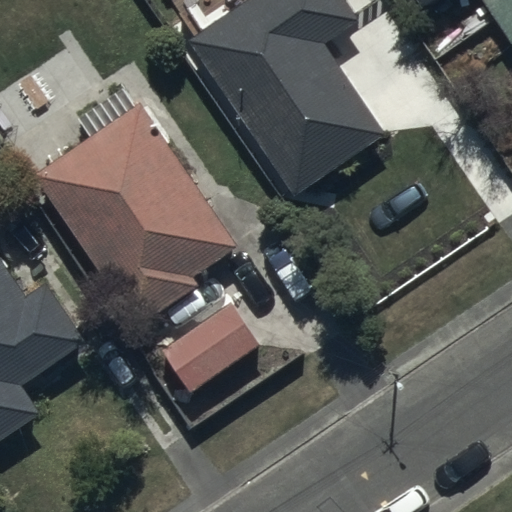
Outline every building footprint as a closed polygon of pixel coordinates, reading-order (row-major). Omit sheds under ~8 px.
[(363,13),(353,0),(239,0),(190,35),(298,187),(392,120),(332,35),(363,13)] [(511,0),(489,0),(511,34),(511,0)] [(78,114),(90,132),(35,168),(36,169),(135,320),(202,276),(198,269),(246,237),(151,92),(141,99),(129,81),(78,114)] [(28,290),(0,247),(0,434),(43,406),(21,374),(87,328),(51,274),(28,290)] [(269,337),(237,291),(157,345),(188,392),(269,337)]
